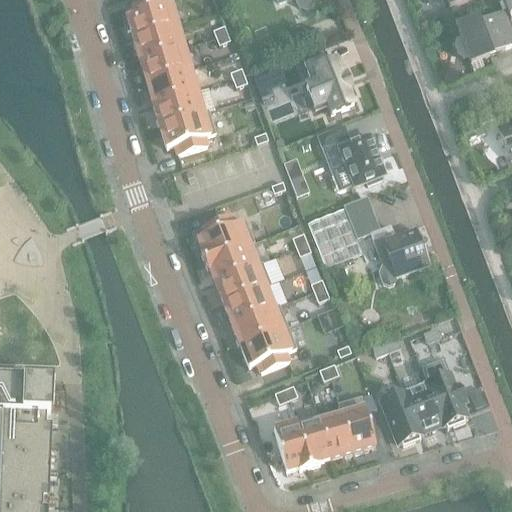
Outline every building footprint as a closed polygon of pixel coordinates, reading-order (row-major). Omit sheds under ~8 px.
[(177,30),(170,8),(164,9),(161,0),(160,0),(156,1),(133,8),(136,18),(127,20),(133,42),(133,43),(177,30)] [(292,0),(292,1),(294,0),(296,6),(300,11),(306,13),(312,11),(315,5),(314,0),(292,0)] [(435,0),(436,1),(442,6),(446,4),(449,11),(467,4),(467,2),(473,0),(435,0)] [(498,5),(502,4),(500,0),(487,0),(479,3),(482,11),(498,5)] [(511,0),(502,4),(505,13),(510,25),(511,24),(511,0)] [(505,13),(502,4),(498,5),(482,11),(486,20),(505,13)] [(456,42),(454,50),(457,57),(463,62),(467,60),(470,67),(489,60),(488,59),(511,49),(511,42),(502,17),(501,18),(501,19),(477,28),(476,26),(457,34),(460,41),(456,42)] [(183,52),(177,30),(133,43),(139,65),(183,52)] [(227,38),(224,30),(213,35),(216,43),(227,38)] [(230,46),(227,38),(216,43),(219,50),(230,46)] [(190,74),(183,52),(139,65),(139,66),(140,66),(147,87),(190,74)] [(326,57),(304,65),(312,88),(306,90),(316,114),(327,110),(330,119),(355,110),(349,95),(351,94),(345,80),(343,80),(337,65),(330,68),(326,57)] [(280,71),(252,82),(259,98),(271,93),(286,87),(280,71)] [(244,81),(242,73),(230,77),(233,85),(244,81)] [(197,96),(191,78),(190,74),(147,87),(153,108),(152,108),(152,109),(197,96)] [(244,81),(233,85),(236,93),(247,88),(244,81)] [(203,117),(200,109),(197,96),(152,109),(159,131),(209,116),(209,115),(203,117)] [(216,139),(209,116),(159,131),(159,132),(160,131),(166,153),(175,151),(178,160),(201,153),(207,152),(204,142),(210,140),(216,139)] [(479,139),(475,127),(459,134),(464,145),(479,139)] [(511,128),(498,134),(509,163),(510,166),(511,164),(511,128)] [(384,179),(369,140),(349,147),(348,142),(344,131),(318,141),(334,182),(349,176),(355,191),(366,186),(367,190),(382,184),(381,180),(384,179)] [(268,145),(265,137),(254,142),(257,149),(268,145)] [(285,194),(282,187),(271,191),(274,199),(285,194)] [(396,283),(430,270),(416,234),(394,242),(390,231),(379,235),(367,202),(343,211),(356,244),(371,238),(383,270),(380,278),(384,288),(389,290),(394,288),(396,283)] [(254,247),(245,225),(234,229),(230,220),(225,222),(203,231),(206,240),(198,243),(202,255),(200,256),(204,266),(254,247)] [(307,248),(303,238),(292,243),(296,252),(307,248)] [(215,287),(262,268),(262,267),(257,269),(249,250),(254,247),(204,266),(208,276),(210,276),(215,287)] [(311,257),(307,248),(296,252),(296,254),(299,262),(311,257)] [(223,308),(271,289),(262,268),(215,287),(223,308)] [(326,294),(322,284),(310,289),(314,298),(326,294)] [(231,329),(279,310),(279,309),(273,312),(266,292),(271,290),(271,289),(223,308),(231,328),(231,329)] [(329,303),(326,294),(314,298),(318,308),(329,303)] [(288,331),(279,310),(231,329),(239,350),(288,331)] [(372,348),(373,331),(360,330),(359,348),(372,348)] [(296,353),(288,331),(239,350),(239,351),(240,351),(249,372),(257,369),(261,378),(289,367),(285,358),(296,353)] [(440,343),(436,334),(424,339),(427,348),(440,343)] [(405,364),(397,343),(385,348),(389,357),(390,357),(394,368),(405,364)] [(389,357),(385,348),(372,352),(376,361),(389,357)] [(351,358),(348,350),(337,355),(340,362),(351,358)] [(465,406),(459,389),(455,390),(450,378),(448,378),(442,364),(421,372),(427,387),(426,387),(443,430),(451,426),(453,431),(465,426),(463,422),(467,420),(462,407),(465,406)] [(339,380),(334,369),(326,372),(331,383),(339,380)] [(331,383),(326,372),(319,375),(323,386),(331,383)] [(443,430),(426,387),(404,396),(421,439),(422,438),(422,437),(442,429),(442,430),(443,430)] [(48,511),(53,391),(0,388),(0,511),(48,511)] [(297,402),(293,391),(283,394),(288,406),(290,405),(297,402)] [(479,392),(468,396),(475,413),(486,408),(479,392)] [(288,406),(283,394),(274,398),(279,410),(288,406)] [(421,439),(404,396),(380,405),(397,448),(401,446),(403,451),(415,446),(413,442),(421,439)] [(375,451),(361,401),(339,408),(353,458),(375,451)] [(353,458),(339,408),(337,408),(341,420),(320,426),(331,464),(353,458)] [(320,426),(319,420),(297,426),(309,472),(320,469),(320,467),(331,464),(320,426)] [(309,472),(297,426),(273,433),(286,476),(298,473),(299,475),(309,472)]
